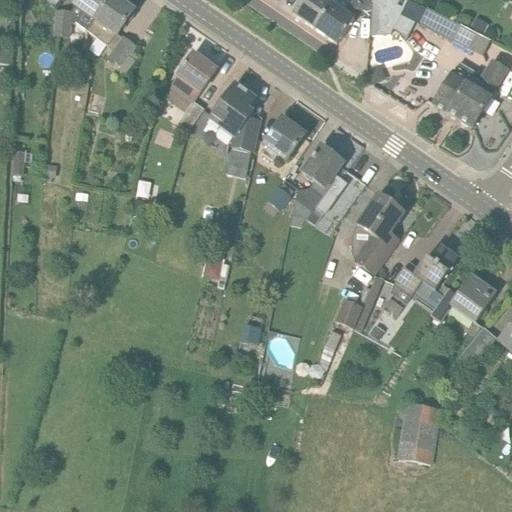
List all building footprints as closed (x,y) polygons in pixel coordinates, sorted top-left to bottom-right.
[(92,37),(112,0),(77,0),(71,8),(73,10),(70,14),(63,13),(58,39),(69,40),(70,25),(76,25),(92,37)] [(116,36),(121,29),(133,13),(115,0),(112,0),(92,37),(108,47),(116,36)] [(332,5),(325,0),(303,0),(292,16),(314,31),(332,5)] [(356,0),(353,0),(345,13),(332,5),(314,31),(336,46),(364,5),(356,0)] [(404,9),(408,3),(402,0),(373,0),(371,20),(370,37),(392,35),(401,16),(404,9)] [(418,27),(450,43),(450,42),(457,27),(427,12),(426,12),(423,18),(419,26),(418,27)] [(467,33),(481,39),(488,26),(475,19),(467,33)] [(450,42),(482,59),(489,44),(481,39),(467,33),(457,27),(450,42)] [(135,47),(122,38),(121,39),(112,51),(107,59),(119,68),(114,76),(121,81),(135,63),(127,58),(135,47)] [(199,96),(204,89),(216,72),(193,56),(181,72),(176,79),(169,89),(162,99),(184,114),(191,104),(192,105),(199,96)] [(452,72),(433,107),(471,131),(507,72),(490,62),(481,78),(459,64),(454,73),(452,72)] [(253,156),(256,144),(260,125),(250,122),(252,115),(247,112),(255,101),(235,86),(208,123),(232,141),(230,151),(253,156)] [(187,135),(203,112),(192,105),(176,127),(187,135)] [(284,165),(304,137),(281,120),(262,148),(265,150),(260,156),(272,165),(276,159),(284,165)] [(334,183),(331,181),(342,164),(320,149),(309,165),(301,176),(314,184),(308,191),(296,193),(292,217),(291,216),(288,228),(301,230),(304,220),(307,220),(315,226),(323,216),(315,210),(334,183)] [(22,177),(23,177),(25,152),(13,152),(12,177),(13,177),(22,177)] [(55,179),(56,167),(53,166),(45,166),(43,182),(43,183),(51,184),(51,183),(52,179),(55,179)] [(292,201),(277,189),(265,203),(280,216),(292,201)] [(374,279),(388,260),(399,243),(389,236),(404,216),(377,197),(366,213),(356,226),(371,237),(352,264),(374,279)] [(132,217),(144,220),(147,203),(135,201),(132,217)] [(443,288),(450,278),(461,264),(440,249),(430,263),(425,259),(416,271),(408,265),(393,285),(389,295),(405,306),(420,286),(436,298),(438,295),(437,294),(442,287),(443,288)] [(474,326),(484,312),(496,296),(470,277),(459,294),(456,297),(448,291),(443,299),(429,318),(439,325),(450,309),(474,326)] [(374,279),(361,309),(353,331),(360,334),(382,282),(374,279)] [(438,295),(443,299),(448,291),(443,288),(442,287),(437,294),(438,295)] [(396,318),(403,309),(390,300),(384,309),(396,318)] [(336,326),(352,333),(353,331),(361,309),(346,302),(336,326)] [(246,317),(239,353),(255,356),(262,320),(246,317)] [(368,336),(377,343),(384,333),(375,326),(368,336)] [(511,358),(511,326),(508,332),(496,345),(511,358)] [(495,341),(483,330),(458,360),(470,370),(495,341)] [(320,364),(326,373),(340,340),(342,334),(333,331),(331,336),(323,351),(320,364)] [(430,467),(439,411),(405,406),(396,462),(430,467)]
